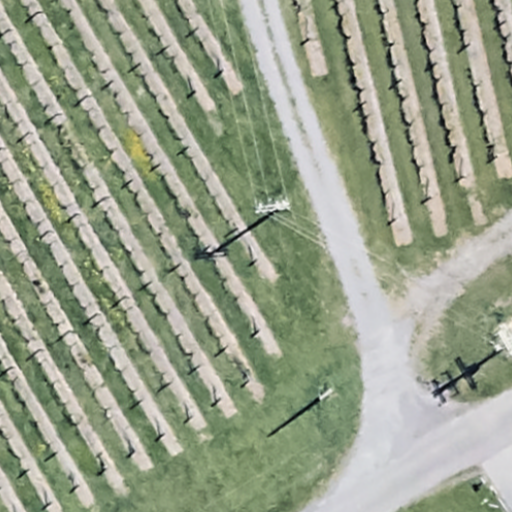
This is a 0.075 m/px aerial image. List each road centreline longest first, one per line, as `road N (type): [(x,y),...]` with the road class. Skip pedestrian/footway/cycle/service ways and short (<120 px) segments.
road 1 (unclassified): [(404,474),(284,0)]
road 2 (unclassified): [(404,474),(511,415)]
